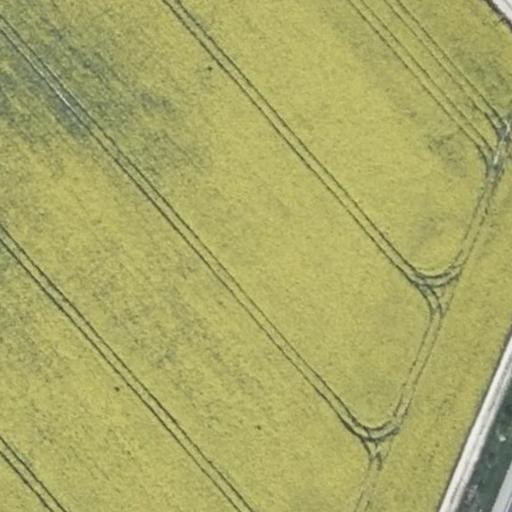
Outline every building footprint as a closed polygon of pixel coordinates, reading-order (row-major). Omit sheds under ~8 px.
[(449,0),(418,0),(445,11),(449,0)] [(438,22),(396,4),(388,25),(429,42),(438,22)] [(511,17),(507,15),(499,36),(511,41),(511,17)] [(511,52),(493,45),(485,65),(511,76),(511,52)] [(141,100),(99,83),(91,104),(132,121),(141,100)] [(127,132),(85,115),(77,135),(118,152),(127,132)] [(234,144),(193,126),(185,147),(226,164),(234,144)] [(111,163),(69,146),(61,166),(102,183),(111,163)] [(223,175),(181,158),(173,178),(214,195),(223,175)] [(100,194),(58,176),(50,197),(91,214),(100,194)] [(360,198),(318,181),(310,202),(351,219),(360,198)] [(210,208),(169,191),(160,211),(202,229),(210,208)] [(87,225),(45,208),(37,228),(78,245),(87,225)] [(346,231),(305,213),(297,234),(338,251),(346,231)] [(197,237),(155,220),(147,241),(188,258),(197,237)] [(457,242),(415,225),(407,245),(448,262),(457,242)] [(71,258),(29,241),(21,261),(62,278),(71,258)] [(335,260),(293,243),(285,263),(326,281),(335,260)] [(182,269),(141,252),(132,272),(174,289),(182,269)] [(442,271),(401,254),(392,275),(434,292),(442,271)] [(57,289),(16,272),(7,292),(49,309),(57,289)] [(321,291),(280,274),(272,294),(313,312),(321,291)] [(169,301),(128,284),(119,304),(161,321),(169,301)] [(431,302),(389,285),(381,305),(422,322),(431,302)] [(45,320),(3,302),(0,310),(0,324),(36,340),(45,320)] [(306,323),(265,306),(256,326),(298,343),(306,323)] [(152,331),(111,314),(102,334),(144,352),(152,331)] [(417,334),(376,317),(367,337),(409,354),(417,334)] [(31,350),(0,336),(0,360),(23,370),(31,350)] [(293,354),(252,337),(243,357),(285,374),(293,354)] [(400,363),(358,346),(350,366),(391,383),(400,363)] [(141,365),(99,348),(91,369),(132,386),(141,365)] [(279,386),(238,368),(229,389),(271,406),(279,386)] [(126,393),(85,375),(76,396),(118,413),(126,393)] [(388,397),(347,379),(338,400),(380,417),(388,397)] [(267,418),(226,401),(217,421),(259,438),(267,418)] [(374,426),(333,409),(324,429),(366,447),(374,426)] [(253,449),(212,431),(203,452),(245,469),(253,449)] [(362,460),(320,443),(312,463),(353,481),(362,460)] [(239,478),(198,461),(189,482),(230,499),(239,478)] [(347,490),(305,473),(297,493),(338,510),(347,490)] [(224,511),(183,495),(175,511),(224,511)]
